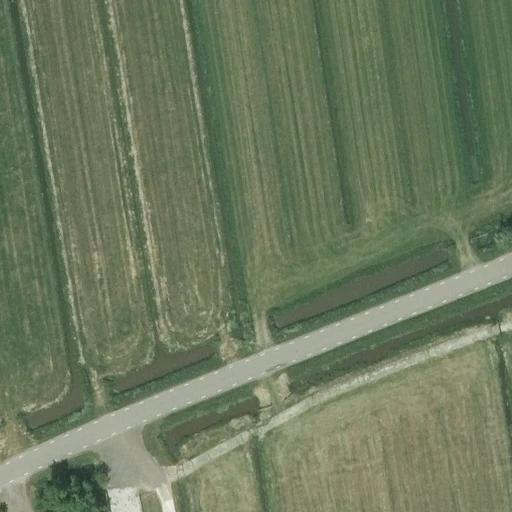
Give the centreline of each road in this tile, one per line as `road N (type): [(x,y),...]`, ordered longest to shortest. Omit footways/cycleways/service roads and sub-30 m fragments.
road 1 (unclassified): [(0,476),(511,264)]
road 2 (track): [(169,511),(164,475),(324,395),(511,324)]
